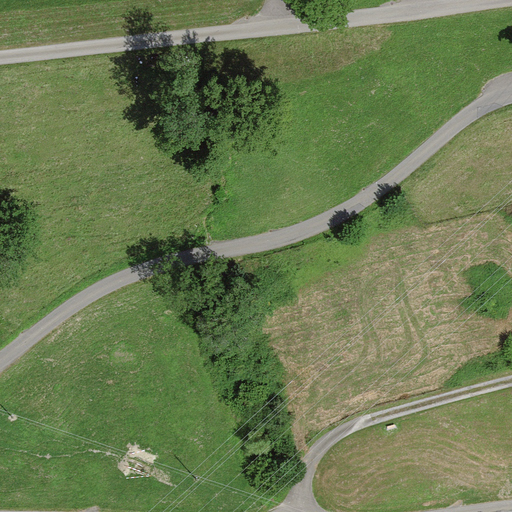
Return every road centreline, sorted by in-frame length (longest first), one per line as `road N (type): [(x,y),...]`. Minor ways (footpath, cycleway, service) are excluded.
road 1 (unclassified): [(0,363),(84,296),(268,249),(343,214),(410,176),(462,125),(511,98)]
road 2 (unclassified): [(504,0),(0,53)]
